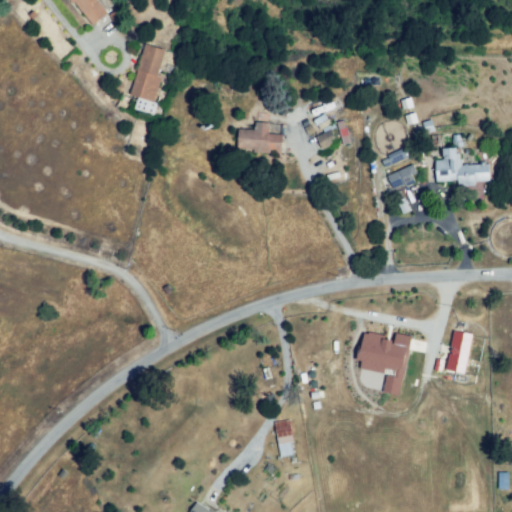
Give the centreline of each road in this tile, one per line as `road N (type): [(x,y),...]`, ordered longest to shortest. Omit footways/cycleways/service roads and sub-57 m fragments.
road 1 (residential): [(511,274),(337,286),(215,324),(106,390),(0,499)]
road 2 (residential): [(0,239),(128,275),(177,344)]
